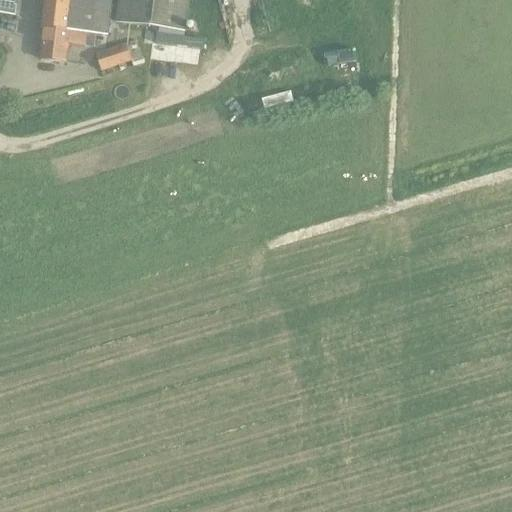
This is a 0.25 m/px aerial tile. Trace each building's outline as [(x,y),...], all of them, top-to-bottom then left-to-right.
[(0,0),(0,15),(16,17),(17,0),(0,0)] [(108,37),(112,0),(46,0),(43,28),(45,29),(41,61),(66,64),(68,51),(71,51),(72,45),(85,47),(87,34),(108,37)] [(121,0),(118,24),(183,32),(186,0),(121,0)] [(101,72),(131,62),(133,67),(143,65),(141,58),(136,42),(96,55),(101,72)] [(294,91),(265,99),(269,113),(298,106),(294,91)]
